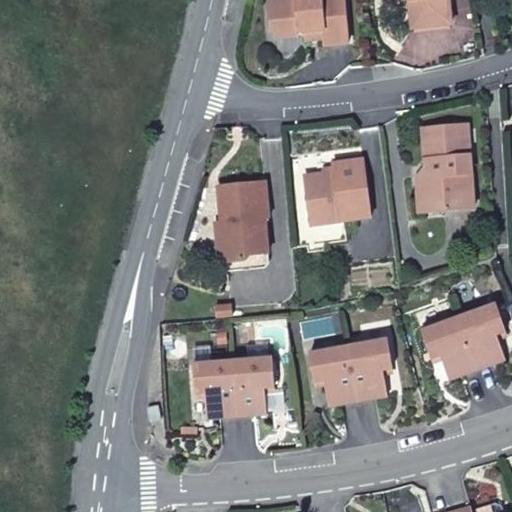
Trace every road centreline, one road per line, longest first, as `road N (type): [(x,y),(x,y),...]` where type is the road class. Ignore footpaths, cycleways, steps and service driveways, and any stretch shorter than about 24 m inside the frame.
road 1 (residential): [(98,488),(376,473),(511,431)]
road 2 (residential): [(98,488),(139,268),(191,87)]
road 3 (residential): [(191,87),(265,105),(361,102),(511,67)]
